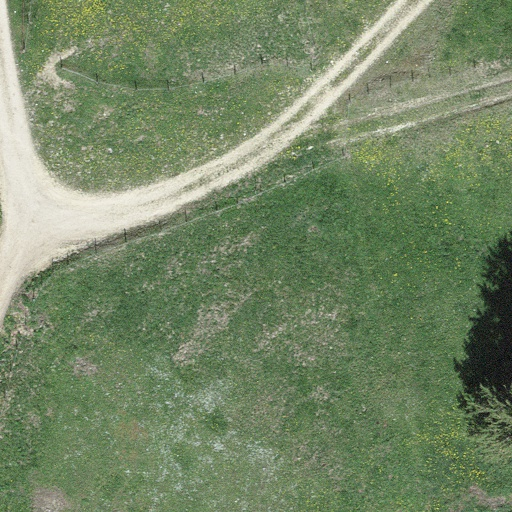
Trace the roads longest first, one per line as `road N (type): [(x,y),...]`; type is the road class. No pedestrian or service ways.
road 1 (track): [(0,65),(17,160),(46,205),(103,215),(196,190),(259,149),(418,0)]
road 2 (track): [(259,149),(511,86)]
